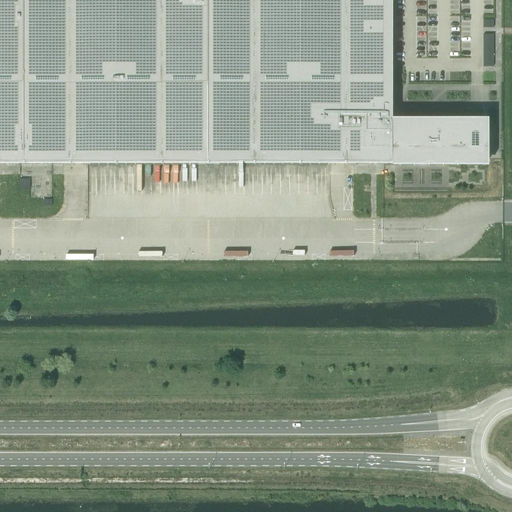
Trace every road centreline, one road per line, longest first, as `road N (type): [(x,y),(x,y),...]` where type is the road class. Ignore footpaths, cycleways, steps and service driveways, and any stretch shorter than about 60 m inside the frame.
road 1 (primary): [(0,461),(431,464)]
road 2 (primary): [(420,424),(0,430)]
